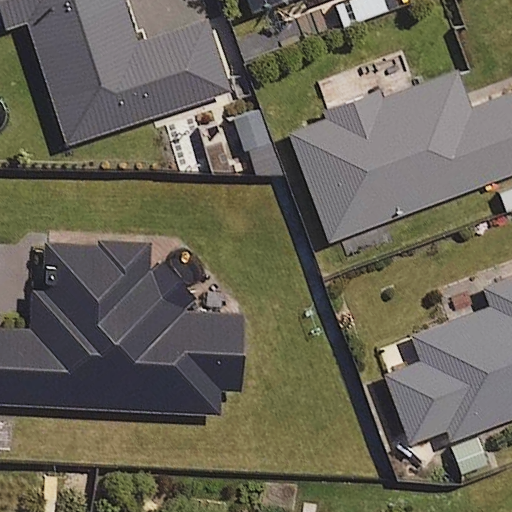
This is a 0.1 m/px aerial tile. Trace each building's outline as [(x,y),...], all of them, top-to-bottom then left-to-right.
[(143,44),(129,0),(0,0),(0,9),(6,28),(27,21),(67,144),(229,91),(207,23),(143,44)] [(247,0),(252,11),(281,0),(247,0)] [(511,93),(468,109),(453,68),(287,129),(328,240),(511,172),(511,93)] [(1,330),(0,329),(0,401),(229,412),(229,392),(242,392),(246,314),(180,311),(182,272),(145,270),(147,244),(37,239),(33,314),(2,312),(1,330)] [(511,276),(449,300),(456,317),(375,349),(411,442),(446,429),(451,441),(511,417),(511,276)] [(0,448),(10,448),(9,417),(0,417),(0,448)]
